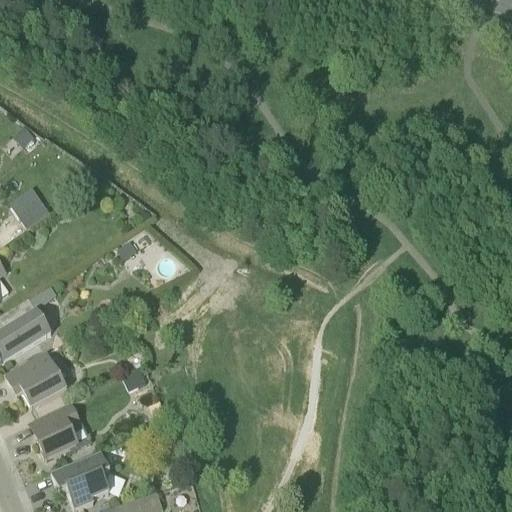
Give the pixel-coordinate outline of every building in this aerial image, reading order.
[(23,131),(13,141),(24,152),(34,143),(23,131)] [(49,217),(40,206),(21,221),(19,222),(27,234),(49,217)] [(129,245),(115,254),(122,264),(135,255),(129,245)] [(0,370),(50,338),(50,337),(49,338),(36,318),(37,317),(28,303),(0,320),(0,330),(1,332),(0,333),(0,370)] [(4,381),(13,397),(16,403),(22,399),(31,414),(65,395),(45,358),(4,381)] [(137,392),(147,387),(141,375),(131,380),(137,392)] [(79,430),(69,409),(28,429),(46,465),(69,454),(71,457),(91,447),(82,428),(79,430)] [(91,505),(108,497),(102,481),(109,478),(100,457),(50,478),(59,499),(65,496),(71,511),(82,511),(93,508),(91,505)] [(184,480),(183,473),(178,470),(172,470),(168,476),(169,482),(174,485),(180,485),(184,480)] [(160,511),(156,498),(114,511),(160,511)]
